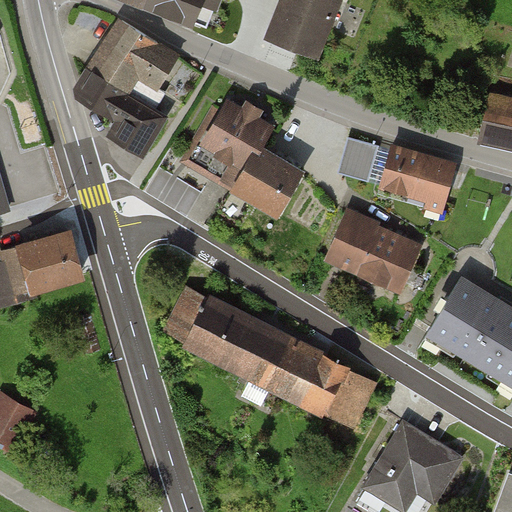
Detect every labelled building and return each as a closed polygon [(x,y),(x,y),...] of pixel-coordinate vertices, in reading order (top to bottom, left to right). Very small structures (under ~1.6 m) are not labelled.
[(221,0),(153,0),(152,5),(211,28),(221,0)] [(347,3),(339,0),(291,0),(278,36),(327,54),(347,3)] [(125,24),(101,63),(140,86),(147,74),(164,85),(181,57),(125,24)] [(140,86),(101,63),(89,83),(96,102),(125,120),(116,134),(151,154),(173,118),(135,94),(140,86)] [(511,97),(499,94),(488,138),(511,143),(511,97)] [(282,129),(237,104),(203,162),(289,211),(310,175),(269,152),(282,129)] [(386,142),(354,133),(344,168),(376,177),(386,142)] [(395,145),(383,187),(449,206),(462,164),(395,145)] [(0,177),(0,211),(9,209),(0,177)] [(350,212),(330,253),(407,289),(426,247),(350,212)] [(0,264),(0,302),(1,306),(37,296),(34,287),(81,274),(69,231),(4,249),(7,263),(0,264)] [(511,303),(461,274),(427,332),(511,381),(511,303)] [(279,387),(301,343),(195,288),(172,333),(279,387)] [(101,350),(91,314),(77,318),(87,354),(101,350)] [(279,387),(356,427),(378,383),(301,343),(279,387)] [(0,440),(12,447),(32,412),(4,396),(0,403),(0,440)] [(410,423),(373,485),(411,507),(422,489),(443,501),(468,458),(410,423)] [(511,511),(511,476),(510,476),(497,511),(511,511)]
